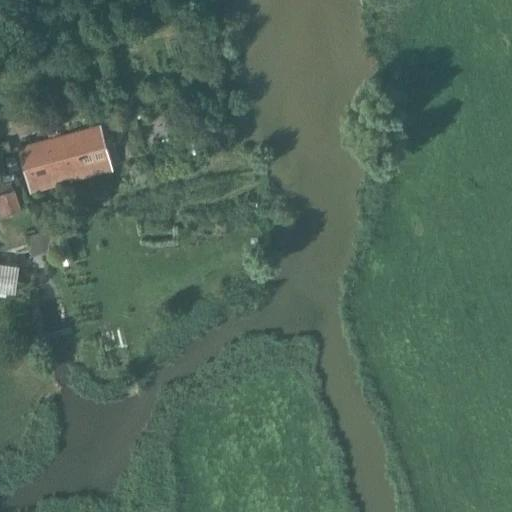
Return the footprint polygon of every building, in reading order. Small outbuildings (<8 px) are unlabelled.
[(108,88),(98,93),(102,101),(112,96),(108,88)] [(110,168),(107,157),(98,125),(22,145),(34,189),(49,185),(50,186),(110,168)] [(191,154),(201,152),(197,138),(188,141),(191,154)] [(19,177),(0,182),(7,207),(26,201),(19,177)] [(33,257),(56,250),(50,229),(27,236),(33,257)] [(57,242),(62,264),(74,262),(68,239),(57,242)]
